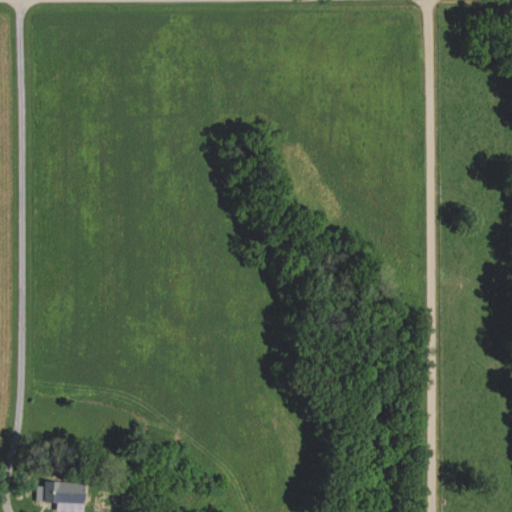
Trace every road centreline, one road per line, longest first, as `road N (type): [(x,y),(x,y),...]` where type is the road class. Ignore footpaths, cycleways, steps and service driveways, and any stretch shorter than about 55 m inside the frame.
road 1 (residential): [(444,511),(443,0)]
road 2 (residential): [(12,0),(27,425),(10,504)]
